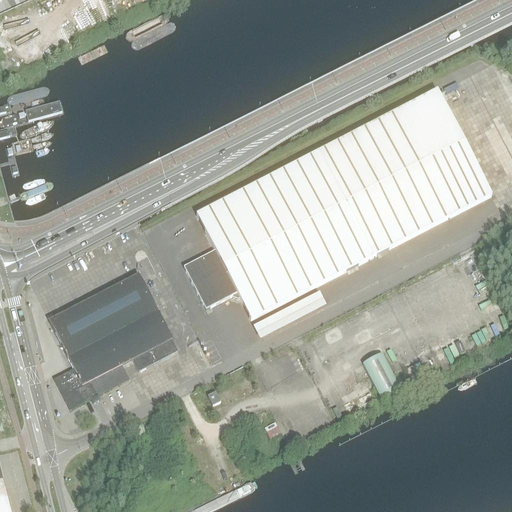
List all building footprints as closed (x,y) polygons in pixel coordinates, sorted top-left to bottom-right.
[(458,65),(458,74),(482,74),(481,65),(458,65)] [(183,269),(205,312),(232,298),(233,299),(238,301),(239,300),(250,322),(491,198),(437,93),(196,217),(214,253),(183,269)] [(73,310),(113,389),(128,381),(128,382),(129,382),(122,368),(132,363),(138,374),(177,354),(174,348),(171,342),(138,277),(133,280),(73,310)] [(326,307),(320,296),(254,330),(260,341),(326,307)] [(96,397),(100,395),(113,389),(73,310),(48,323),(73,371),(54,382),(70,413),(70,412),(70,411),(90,401),(93,406),(100,402),(99,402),(96,397)] [(382,355),(362,366),(381,401),(400,391),(382,355)] [(413,367),(417,377),(434,370),(430,360),(413,367)] [(220,404),(215,394),(207,398),(212,408),(220,404)] [(310,448),(247,481),(256,499),(320,466),(310,448)] [(0,511),(10,511),(3,482),(0,472),(0,511)] [(246,481),(190,510),(190,511),(235,511),(257,502),(246,481)]
